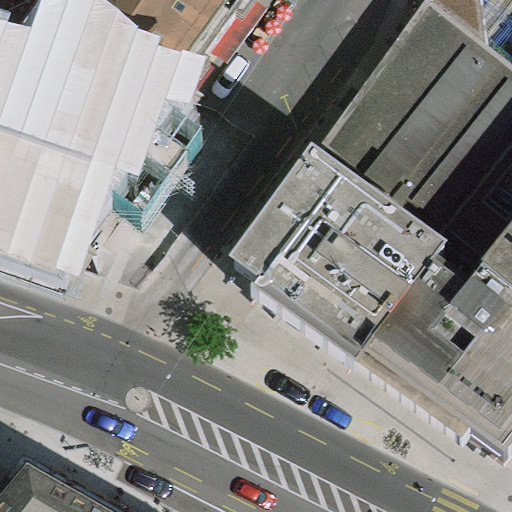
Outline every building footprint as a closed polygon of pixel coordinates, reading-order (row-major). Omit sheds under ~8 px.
[(58,9),(46,0),(1,0),(0,2),(0,66),(24,77),(69,18),(58,9)] [(64,0),(58,9),(69,18),(182,97),(251,0),(64,0)] [(511,0),(439,0),(434,9),(511,72),(511,0)] [(511,239),(511,72),(434,9),(379,83),(327,153),(452,252),(483,277),(511,239)] [(182,97),(69,18),(24,77),(0,66),(0,254),(54,273),(182,97)] [(439,269),(452,252),(327,153),(240,270),(265,288),(256,298),(358,375),(367,363),(439,269)] [(511,239),(483,277),(511,300),(511,239)] [(471,292),(483,277),(452,252),(439,269),(471,292)] [(471,292),(439,269),(367,363),(506,464),(511,456),(511,300),(483,277),(471,292)] [(89,511),(79,506),(30,477),(0,511),(89,511)]
